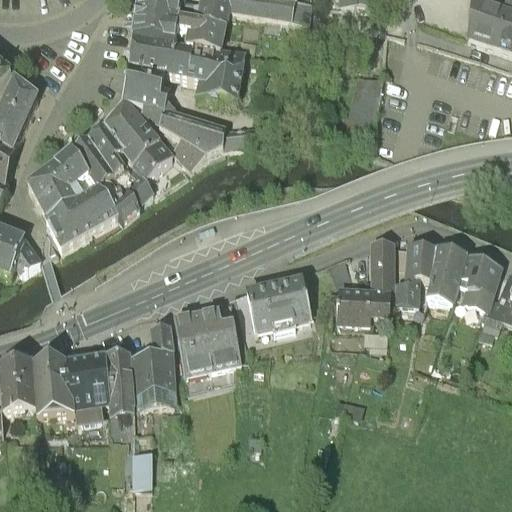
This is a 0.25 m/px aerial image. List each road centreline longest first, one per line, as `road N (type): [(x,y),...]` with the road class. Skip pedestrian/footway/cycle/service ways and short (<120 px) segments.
road 1 (secondary): [(226,263),(409,186),(511,164)]
road 2 (residential): [(226,263),(275,274),(405,230),(452,236),(511,259)]
road 3 (residential): [(0,222),(19,225),(18,199),(117,16),(111,0)]
road 4 (secondary): [(0,360),(226,263)]
